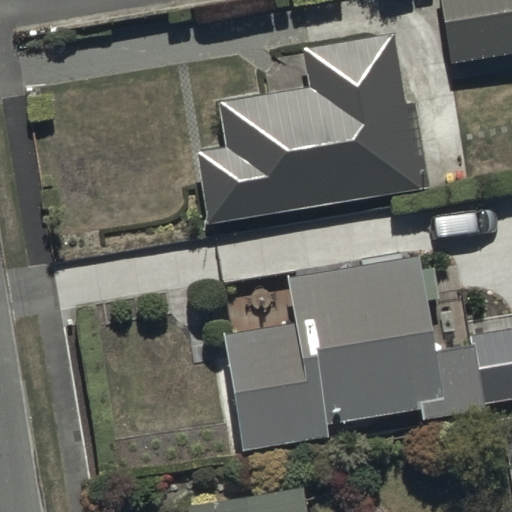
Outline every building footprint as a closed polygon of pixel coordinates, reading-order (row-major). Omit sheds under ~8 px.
[(511,50),(511,0),(435,0),(448,63),(511,50)] [(223,151),(194,156),(207,231),(430,194),(416,109),(409,111),(397,44),(262,66),(268,98),(216,107),(223,151)] [(292,331),(223,341),(240,461),(329,448),(327,431),(419,417),(420,429),(482,420),(480,407),(511,402),(511,333),(468,340),(470,353),(436,358),(422,262),(284,282),(292,331)] [(511,425),(503,426),(511,503),(511,425)] [(307,511),(304,495),(203,511),(307,511)]
